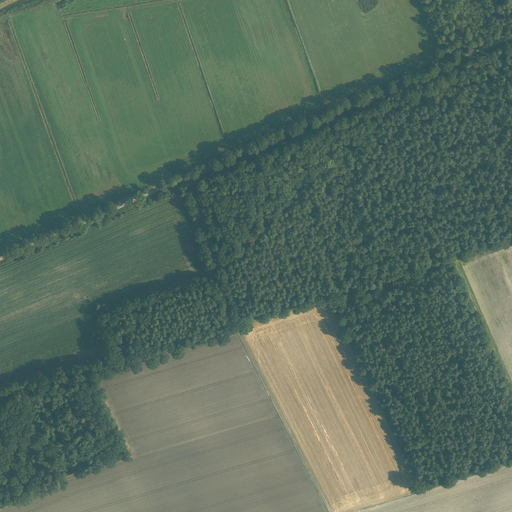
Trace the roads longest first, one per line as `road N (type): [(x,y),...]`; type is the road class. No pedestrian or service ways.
road 1 (track): [(511,40),(189,178)]
road 2 (track): [(511,245),(237,328)]
road 3 (track): [(189,178),(0,260)]
road 4 (track): [(237,328),(330,511)]
road 5 (track): [(511,464),(355,511)]
road 6 (track): [(189,178),(237,328)]
